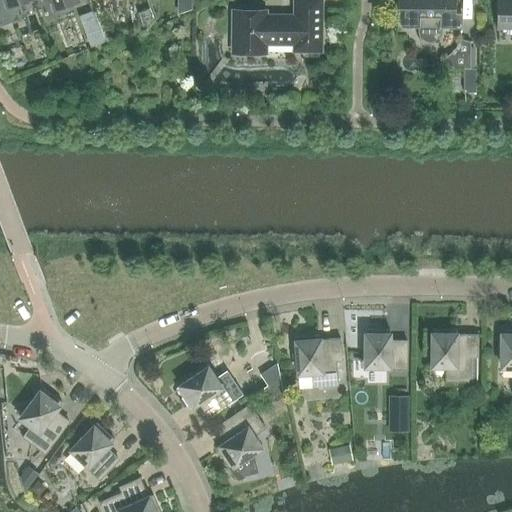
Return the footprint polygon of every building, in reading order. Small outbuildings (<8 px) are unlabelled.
[(14,4),(23,0),(0,0),(0,26),(20,19),(14,4)] [(77,0),(48,0),(53,11),(78,2),(77,0)] [(320,51),(320,0),(294,0),(294,16),(265,16),(265,11),(232,11),(232,52),(265,53),(265,44),(294,44),(294,51),(320,51)] [(440,32),(440,27),(461,27),(461,17),(461,8),(455,8),(455,0),(433,0),(433,3),(419,2),(419,0),(396,0),(396,27),(417,27),(417,32),(418,33),(418,35),(419,36),(420,38),(421,39),(423,41),(426,42),(427,42),(428,42),(431,42),(433,41),(434,41),(436,40),(437,38),(438,37),(439,36),(439,35),(440,34),(440,32)] [(511,0),(497,0),(497,27),(511,27),(511,0)] [(98,18),(84,21),(89,43),(103,40),(98,18)] [(470,68),(470,41),(469,41),(459,38),(458,40),(456,46),(455,48),(451,52),(449,54),(444,57),(443,58),(447,66),(447,68),(470,68)] [(389,330),(365,329),(365,367),(388,367),(388,370),(407,370),(407,342),(389,342),(389,330)] [(476,382),(476,358),(477,334),(456,334),(456,329),(432,329),(431,367),(445,367),(444,382),(476,382)] [(511,329),(501,330),(501,367),(511,367),(511,329)] [(319,335),(295,337),(296,347),(293,350),(291,354),(292,358),(294,361),(297,364),(298,374),(311,373),(312,388),(338,386),(336,361),(342,361),(340,338),(319,340),(319,335)] [(222,374),(214,379),(207,368),(176,389),(189,409),(199,402),(209,417),(242,395),(229,375),(222,374)] [(30,426),(21,437),(45,455),(68,422),(54,412),(61,402),(42,388),(19,418),(30,426)] [(257,473),(252,453),(260,448),(253,437),(265,429),(249,405),(216,427),(226,442),(216,449),(235,478),(257,473)] [(96,423),(70,450),(87,467),(86,468),(99,481),(118,461),(105,448),(114,440),(96,423)] [(121,493),(98,503),(102,511),(159,511),(152,495),(148,497),(140,478),(118,487),(121,493)]
